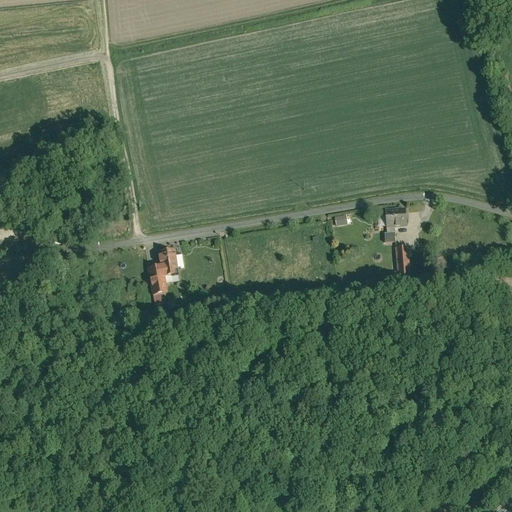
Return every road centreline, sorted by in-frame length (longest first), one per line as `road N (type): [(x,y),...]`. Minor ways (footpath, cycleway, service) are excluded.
road 1 (unclassified): [(0,246),(90,250),(425,196),(511,215)]
road 2 (track): [(107,56),(139,243)]
